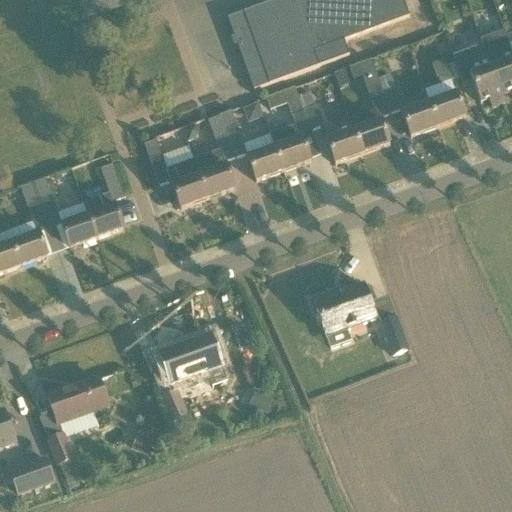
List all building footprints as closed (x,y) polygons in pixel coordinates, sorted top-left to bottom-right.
[(248,77),(253,92),(319,68),(351,57),(346,42),(409,19),(401,0),(282,0),(227,20),(237,49),(233,51),(235,57),(240,55),(248,77)] [(484,50),(468,56),(454,61),(463,86),(471,83),(480,106),(489,103),(491,111),(504,106),(501,98),(491,71),(488,63),(484,50)] [(511,63),(503,66),(501,58),(488,63),(491,71),(501,98),(511,94),(511,97),(511,63)] [(390,116),(377,81),(371,62),(359,66),(363,78),(376,112),(379,121),(390,116)] [(444,63),(432,67),(439,87),(452,82),(444,63)] [(400,105),(390,76),(377,81),(390,116),(402,112),(403,112),(400,105)] [(311,134),(298,99),(297,96),(294,89),(266,100),(270,112),(287,106),(295,129),(270,138),(283,175),(310,165),(300,138),(311,134)] [(309,94),(298,99),(311,134),(324,129),(317,109),(315,109),(309,94)] [(465,120),(456,96),(429,106),(437,130),(465,120)] [(437,130),(429,106),(402,116),(410,140),(437,130)] [(257,107),(244,112),(248,124),(261,120),(257,107)] [(256,185),(283,175),(270,138),(244,148),(231,113),(219,118),(219,119),(219,118),(235,161),(247,157),(248,161),(247,161),(256,185)] [(389,148),(381,124),(366,129),(361,116),(349,121),(353,134),(362,157),(389,148)] [(219,154),(193,163),(207,202),(235,192),(226,169),(224,165),(235,161),(219,118),(219,119),(208,123),(216,146),(219,154)] [(196,127),(183,132),(187,145),(195,142),(198,135),(196,127)] [(362,157),(353,134),(326,144),(335,167),(362,157)] [(207,202),(193,163),(167,173),(156,143),(144,147),(159,189),(170,185),(180,212),(207,202)] [(113,167),(100,172),(109,196),(83,206),(88,219),(96,243),(124,233),(114,205),(125,201),(113,167)] [(43,182),(32,186),(48,229),(60,225),(43,182)] [(48,229),(32,186),(20,190),(36,234),(48,229)] [(88,219),(60,229),(69,253),(96,243),(88,219)] [(12,247),(20,270),(47,260),(39,237),(12,247)] [(12,247),(0,251),(0,277),(20,270),(12,247)] [(375,322),(369,305),(363,288),(332,299),(331,296),(313,302),(326,340),(375,322)] [(408,355),(403,340),(396,321),(381,327),(388,346),(393,360),(408,355)] [(170,388),(221,369),(210,339),(159,358),(170,388)] [(110,409),(100,382),(48,401),(57,429),(110,409)] [(177,393),(160,401),(173,428),(189,420),(177,393)] [(259,395),(253,411),(268,417),(274,401),(259,395)] [(0,452),(15,447),(10,433),(4,414),(0,415),(0,452)] [(150,461),(159,442),(140,433),(131,452),(150,461)] [(48,443),(46,443),(58,470),(60,469),(73,463),(75,462),(66,440),(64,436),(48,443)] [(55,486),(46,460),(8,474),(17,499),(55,486)] [(73,463),(60,469),(68,487),(77,483),(80,481),(73,463)]
